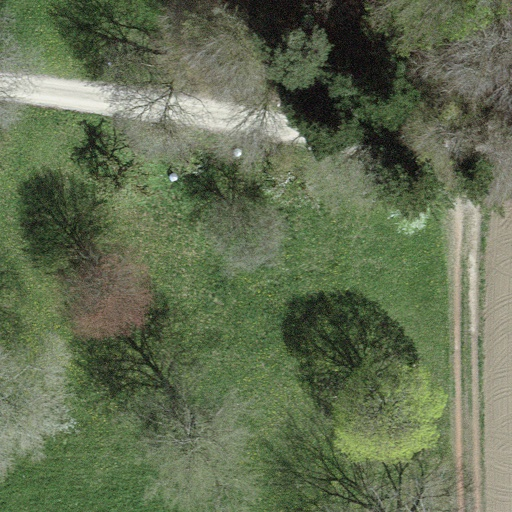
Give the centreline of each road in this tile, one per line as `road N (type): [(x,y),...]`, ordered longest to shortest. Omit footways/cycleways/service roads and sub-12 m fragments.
road 1 (track): [(0,93),(511,159)]
road 2 (track): [(440,147),(460,511)]
